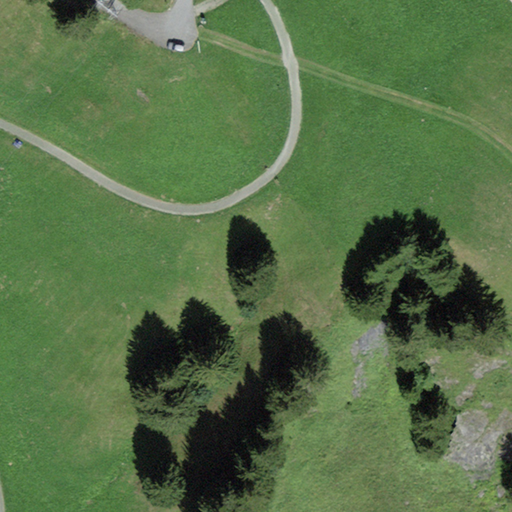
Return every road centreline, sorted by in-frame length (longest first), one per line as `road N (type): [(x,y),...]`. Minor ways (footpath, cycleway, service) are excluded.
road 1 (track): [(265,0),(291,65),(296,114),(274,170),(239,194),(195,208),(150,202),(0,123)]
road 2 (track): [(173,25),(473,122),(511,160)]
